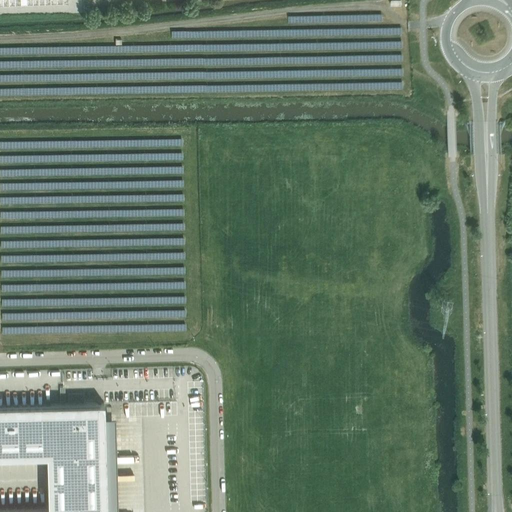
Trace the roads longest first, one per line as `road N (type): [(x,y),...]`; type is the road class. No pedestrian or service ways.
road 1 (unclassified): [(218,511),(214,379),(206,361),(186,354),(0,360)]
road 2 (tertiary): [(487,221),(494,489)]
road 3 (tertiary): [(473,70),(487,221)]
road 4 (tertiary): [(487,221),(496,71)]
